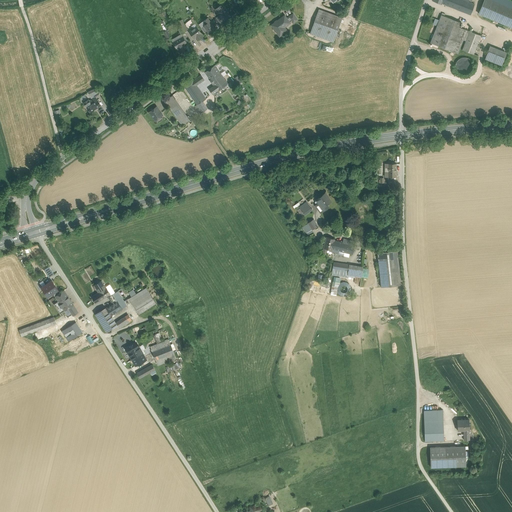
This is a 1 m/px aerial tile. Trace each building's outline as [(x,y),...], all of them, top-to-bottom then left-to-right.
[(442,0),(441,3),(470,15),(475,3),(468,0),(442,0)] [(485,0),(480,15),(511,27),(511,8),(491,0),(485,0)] [(220,16),(220,17),(221,19),(222,18),(224,20),(224,21),(230,16),(221,5),(215,10),(220,16)] [(319,9),(310,34),(333,42),(342,18),(319,9)] [(293,14),(287,19),(289,23),(291,21),(293,23),(298,20),(293,14)] [(170,18),(173,24),(178,21),(175,15),(170,18)] [(272,25),(280,36),(284,32),(282,29),(290,23),(289,23),(287,19),(284,15),(272,25)] [(461,22),(441,15),(430,43),(451,51),(459,28),(461,22)] [(206,24),(204,26),(207,30),(209,32),(215,27),(208,18),(204,21),(206,24)] [(185,33),(189,31),(182,20),(179,22),(182,27),(185,33)] [(197,26),(190,32),(194,38),(196,37),(198,40),(204,36),(197,26)] [(461,54),(469,31),(459,28),(451,51),(461,54)] [(481,36),(469,31),(462,50),(474,55),(481,36)] [(182,37),(173,42),(177,49),(178,48),(180,53),(186,49),(183,45),(186,43),(183,37),(182,37)] [(506,54),(489,48),(485,59),(502,65),(506,54)] [(456,64),(456,67),(456,70),(458,73),(461,75),(464,75),(468,75),(470,73),(472,70),(473,68),(473,65),(472,62),(471,60),(468,59),(466,58),(463,58),(460,59),(457,61),(456,64)] [(215,65),(205,72),(210,80),(221,73),(215,65)] [(201,75),(193,81),(197,86),(204,80),(201,75)] [(193,81),(181,89),(194,107),(206,99),(197,86),(193,81)] [(96,89),(88,92),(92,98),(94,96),(95,97),(99,94),(96,89)] [(170,97),(165,101),(182,125),(187,121),(170,97)] [(88,100),(84,103),(90,112),(101,105),(95,98),(89,102),(88,100)] [(156,107),(149,112),(155,121),(157,120),(161,116),(162,115),(156,107)] [(396,164),(388,164),(388,172),(388,177),(394,177),(396,177),(396,164)] [(331,201),(325,194),(316,200),(319,203),(315,206),(320,212),(328,207),(326,204),(331,201)] [(307,202),(300,207),(300,208),(305,215),(312,210),(307,202)] [(312,229),(318,225),(313,218),(307,222),(308,222),(312,229)] [(306,233),(312,229),(308,222),(302,226),(306,233)] [(329,250),(331,251),(334,240),(335,239),(326,237),(323,247),(327,249),(329,249),(329,250)] [(334,240),(331,251),(338,253),(339,251),(344,252),(349,254),(352,254),(354,246),(342,242),(334,240)] [(377,252),(381,287),(401,285),(397,250),(377,252)] [(348,271),(349,265),(339,263),(338,270),(348,271)] [(151,268),(151,269),(150,271),(151,273),(151,275),(152,276),(154,277),(155,278),(157,278),(159,278),(160,278),(162,277),(163,276),(164,274),(165,273),(165,271),(165,269),(164,268),(163,266),(162,265),(160,264),(159,264),(157,264),(155,264),(154,265),(152,266),(151,268)] [(43,269),(48,277),(54,274),(49,265),(43,269)] [(348,271),(347,275),(361,277),(362,268),(363,267),(349,265),(348,271)] [(52,280),(41,288),(47,297),(53,293),(58,290),(52,280)] [(101,280),(94,285),(99,292),(106,288),(106,287),(101,280)] [(336,290),(337,293),(339,295),(341,296),(344,297),(346,296),(348,295),(350,293),(351,291),(351,289),(351,286),(350,284),(348,283),(346,282),(343,281),(341,282),(340,283),(339,283),(337,285),(336,288),(336,290)] [(106,288),(110,294),(111,296),(113,294),(115,293),(110,285),(106,287),(106,288)] [(106,288),(99,292),(92,297),(96,303),(107,296),(110,294),(106,288)] [(156,303),(147,288),(135,296),(130,299),(139,314),(156,303)] [(64,290),(60,293),(55,296),(58,301),(64,310),(68,308),(73,305),(74,304),(64,290)] [(118,302),(122,309),(127,306),(118,291),(115,293),(113,294),(118,302)] [(129,300),(130,299),(135,296),(132,291),(125,295),(129,300)] [(111,296),(110,294),(107,296),(108,298),(109,297),(113,304),(114,305),(118,302),(113,294),(111,296)] [(60,313),(64,310),(58,301),(53,304),(60,313)] [(118,302),(114,305),(113,304),(106,308),(111,316),(122,309),(118,302)] [(78,312),(73,305),(68,308),(73,316),(78,312)] [(106,307),(96,314),(107,332),(117,325),(111,316),(106,308),(106,307)] [(34,332),(56,323),(54,317),(19,330),(21,336),(34,332)] [(125,317),(116,323),(120,328),(129,322),(125,317)] [(81,333),(75,323),(63,331),(69,340),(81,333)] [(152,352),(164,347),(162,342),(157,344),(150,346),(152,352)] [(141,352),(136,343),(126,348),(131,357),(141,352)] [(167,356),(174,353),(171,345),(164,347),(167,356)] [(167,356),(164,347),(152,352),(156,360),(164,357),(167,356)] [(145,360),(141,352),(131,357),(136,365),(145,360)] [(164,357),(166,363),(176,359),(174,353),(167,356),(164,357)] [(156,360),(158,366),(166,363),(164,357),(156,360)] [(152,365),(137,373),(140,378),(155,369),(152,365)] [(443,411),(424,412),(425,441),(444,441),(443,411)] [(469,419),(457,420),(457,430),(463,430),(469,430),(469,419)] [(465,446),(430,447),(431,467),(466,466),(465,446)]
